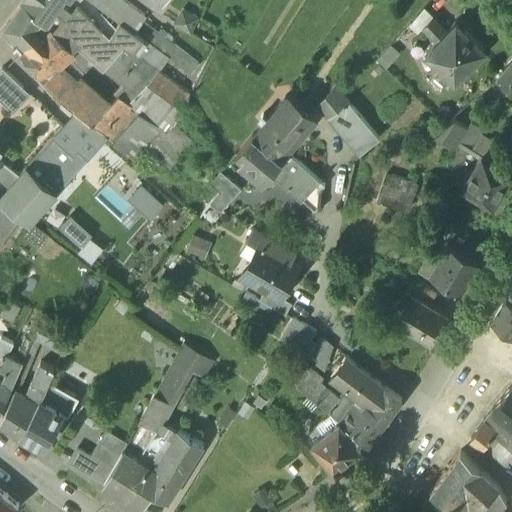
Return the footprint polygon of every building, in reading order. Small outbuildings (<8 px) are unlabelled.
[(24,0),(23,0),(6,24),(22,40),(17,46),(43,75),(69,53),(74,48),(53,27),(24,0)] [(24,0),(53,27),(68,9),(55,0),(54,0),(24,0)] [(111,32),(75,0),(68,9),(53,27),(74,48),(79,44),(92,56),(111,32)] [(134,14),(114,0),(95,0),(134,29),(143,17),(136,11),(134,14)] [(446,30),(432,16),(422,26),(436,40),(446,30)] [(436,40),(425,51),(436,62),(441,67),(438,70),(435,73),(448,85),(454,79),(455,80),(485,48),(456,20),(446,30),(436,40)] [(92,56),(90,59),(93,62),(101,69),(105,65),(123,43),(111,32),(92,56)] [(191,93),(123,43),(105,65),(126,83),(118,92),(139,111),(163,127),(169,131),(175,121),(191,93)] [(92,56),(79,44),(74,48),(69,53),(85,70),(93,62),(90,59),(92,56)] [(511,58),(502,70),(511,79),(511,58)] [(436,62),(433,65),(438,70),(441,67),(436,62)] [(2,67),(0,69),(0,100),(6,106),(24,87),(2,67)] [(422,86),(411,76),(402,85),(413,95),(422,86)] [(76,79),(65,82),(57,92),(77,111),(93,123),(107,106),(76,79)] [(335,84),(319,102),(328,113),(346,98),(335,84)] [(107,106),(93,123),(108,135),(114,140),(139,111),(118,92),(107,106)] [(286,93),(253,131),(277,151),(310,113),(286,93)] [(328,113),(327,115),(359,153),(379,136),(347,98),(328,113)] [(38,153),(66,180),(108,135),(93,123),(77,111),(38,153)] [(134,158),(163,127),(139,111),(114,140),(134,158)] [(453,117),(435,133),(454,145),(457,140),(469,147),(478,132),(479,133),(483,127),(470,119),(466,125),(453,117)] [(158,180),(181,154),(194,136),(175,121),(169,131),(163,127),(134,158),(158,180)] [(253,131),(237,149),(266,173),(271,167),(281,155),(277,151),(253,131)] [(479,133),(478,132),(469,147),(480,153),(481,152),(486,155),(494,142),(479,133)] [(0,194),(23,169),(18,165),(14,169),(0,157),(0,146),(0,145),(0,194)] [(325,182),(292,152),(286,159),(282,163),(314,193),(325,182)] [(486,155),(481,152),(480,153),(461,184),(492,202),(501,186),(505,185),(507,183),(509,180),(510,177),(509,173),(511,171),(486,155)] [(66,180),(38,153),(26,165),(55,192),(66,180)] [(281,155),(271,167),(313,208),(314,193),(282,163),(286,159),(281,155)] [(26,165),(23,169),(0,194),(0,197),(21,214),(20,215),(29,221),(55,192),(26,165)] [(241,186),(221,168),(210,179),(221,189),(212,202),(221,207),(241,186)] [(0,243),(20,215),(21,214),(0,197),(0,243)] [(259,242),(292,261),(297,251),(252,226),(253,229),(247,238),(258,245),(259,242)] [(195,231),(189,247),(208,254),(214,238),(195,231)] [(247,238),(240,252),(251,257),(257,260),(264,248),(258,245),(247,238)] [(435,261),(429,271),(460,289),(477,259),(446,241),(435,261)] [(257,260),(251,257),(242,272),(240,271),(239,274),(264,288),(279,297),(280,295),(275,291),(283,278),(286,280),(294,266),(296,267),(297,265),(292,261),(259,242),(258,245),(264,248),(257,260)] [(435,261),(424,254),(418,265),(429,271),(435,261)] [(436,291),(413,278),(406,291),(411,294),(412,292),(430,302),(436,291)] [(279,297),(264,288),(258,298),(284,313),(291,302),(280,295),(279,297)] [(430,302),(412,292),(411,294),(395,322),(430,342),(447,312),(430,302)] [(162,329),(178,300),(169,295),(162,306),(151,299),(140,315),(162,329)] [(511,301),(505,297),(490,319),(511,336),(511,301)] [(73,330),(41,313),(33,331),(41,335),(64,348),(73,330)] [(305,325),(291,316),(279,336),(293,345),(305,325)] [(20,328),(1,318),(0,318),(0,335),(1,336),(0,336),(0,354),(3,356),(6,352),(7,352),(20,328)] [(305,325),(293,345),(303,351),(315,330),(306,324),(305,325)] [(20,328),(7,352),(6,352),(3,356),(10,359),(1,380),(10,386),(28,344),(32,334),(20,328)] [(41,335),(33,331),(32,334),(28,344),(35,348),(41,335)] [(206,378),(219,354),(205,345),(199,352),(185,342),(175,360),(192,369),(206,378)] [(35,348),(28,344),(10,386),(14,388),(17,390),(35,348)] [(365,371),(343,355),(331,373),(351,389),(365,371)] [(54,366),(40,360),(32,380),(39,383),(46,386),(49,380),(54,366)] [(175,360),(139,418),(156,428),(162,419),(192,369),(175,360)] [(309,365),(295,383),(306,393),(318,378),(321,375),(309,365)] [(365,371),(351,389),(371,404),(369,406),(386,418),(401,399),(365,371)] [(318,378),(306,393),(325,409),(331,402),(338,394),(318,378)] [(1,380),(0,379),(0,411),(10,386),(1,380)] [(80,397),(49,380),(46,386),(41,399),(63,411),(62,412),(68,416),(80,397)] [(39,383),(31,399),(37,403),(40,398),(41,399),(46,386),(39,383)] [(511,385),(492,409),(511,426),(511,385)] [(17,390),(14,388),(0,420),(19,432),(37,403),(31,399),(17,390)] [(352,402),(340,392),(338,394),(331,402),(343,412),(352,402)] [(41,399),(40,398),(37,403),(19,432),(42,446),(62,412),(63,411),(41,399)] [(343,412),(338,419),(367,443),(386,418),(369,406),(366,409),(353,400),(343,412)] [(331,402),(325,409),(338,419),(343,412),(331,402)] [(296,429),(274,408),(269,414),(290,436),(296,429)] [(484,448),(505,466),(511,455),(511,451),(506,446),(511,436),(511,426),(492,409),(481,426),(493,436),(484,448)] [(180,429),(162,419),(156,428),(144,450),(161,459),(170,444),(167,442),(171,435),(174,437),(180,429)] [(337,421),(312,441),(334,469),(359,449),(337,421)] [(493,436),(481,426),(471,439),(483,449),(484,448),(493,436)] [(120,454),(104,482),(130,498),(132,494),(146,502),(153,490),(169,500),(204,444),(180,429),(174,437),(171,435),(167,442),(170,444),(161,459),(154,469),(123,450),(120,454)] [(90,455),(76,447),(68,461),(102,482),(104,482),(120,454),(98,442),(90,455)] [(462,452),(433,491),(461,511),(470,498),(487,476),(479,469),(479,467),(462,452)] [(499,487),(487,476),(470,498),(480,507),(499,487)] [(507,503),(499,487),(480,507),(485,511),(497,511),(499,511),(503,507),(507,503)] [(0,511),(7,511),(18,504),(0,489),(0,511)] [(262,511),(274,506),(267,492),(255,498),(261,511),(262,511)] [(470,498),(461,511),(485,511),(480,507),(470,498)]
